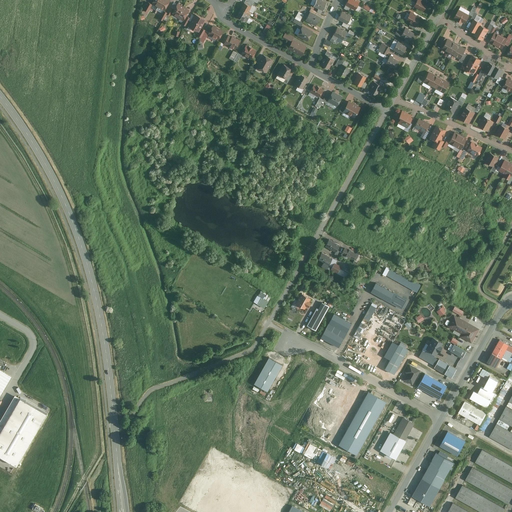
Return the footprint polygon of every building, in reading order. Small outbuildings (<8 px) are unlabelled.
[(164,10),(170,0),(162,0),(158,7),(164,10)] [(321,0),(316,0),(313,6),(319,8),(323,10),(327,2),(321,0)] [(355,0),(348,0),(345,5),(350,7),(355,10),(360,1),(357,0),(355,0),(356,0),(355,0)] [(423,11),(427,3),(421,0),(417,0),(414,6),(423,11)] [(148,12),(152,3),(148,1),(144,10),(148,12)] [(244,2),(240,9),(250,15),(252,12),(249,10),(251,6),(244,2)] [(178,17),(184,6),(179,3),(172,14),(178,17)] [(184,20),(191,9),(184,6),(178,17),(176,19),(179,20),(180,18),(184,20)] [(250,15),(240,9),(236,16),(243,20),(246,16),(249,18),(250,15)] [(469,16),(459,10),(455,18),(465,23),(469,16)] [(300,20),(303,14),(299,11),(295,17),(300,20)] [(315,14),(310,11),(305,20),(316,26),(321,17),(315,14)] [(342,11),(338,19),(343,22),(347,24),(352,15),(348,13),(348,14),(342,11)] [(416,25),(420,17),(414,14),(414,13),(411,11),(406,20),(411,22),(416,25)] [(206,19),(195,13),(189,25),(192,27),(192,28),(192,30),(194,30),(196,30),(196,29),(199,31),(206,19)] [(481,22),(475,18),(473,21),(469,28),(476,32),(480,24),(481,22)] [(488,28),(480,24),(476,32),(474,35),(482,39),(486,31),(488,28)] [(219,39),(224,31),(213,25),(208,34),(219,39)] [(268,34),(272,27),(268,25),(264,32),(268,34)] [(302,26),(297,35),(307,41),(312,32),(302,26)] [(343,30),(337,27),(333,35),(342,40),(347,31),(344,29),(343,30)] [(410,40),(415,33),(409,29),(406,27),(403,31),(398,29),(395,33),(401,36),(402,35),(406,38),(410,40)] [(502,35),(494,31),(493,34),(489,41),(496,45),(502,35)] [(294,36),(285,32),(283,37),(291,41),(294,36)] [(235,50),(240,41),(230,35),(224,44),(235,50)] [(502,35),(496,45),(502,48),(504,44),(507,38),(502,35)] [(447,52),(453,41),(444,36),(439,44),(443,46),(441,49),(447,52)] [(288,48),(301,56),(307,46),(293,39),(288,48)] [(393,50),(402,55),(407,46),(401,43),(401,42),(399,41),(393,50)] [(453,55),(459,45),(453,41),(447,52),(453,55)] [(252,59),(257,50),(247,45),(242,53),(252,59)] [(466,48),(459,45),(453,55),(460,59),(459,60),(463,62),(467,54),(463,53),(466,48)] [(388,51),(380,47),(377,51),(379,52),(378,54),(388,59),(384,66),(394,71),(399,60),(394,58),(394,57),(391,55),(389,57),(386,55),(388,51)] [(275,59),(264,54),(258,63),(256,67),(257,67),(267,72),(275,59)] [(327,55),(321,64),(329,69),(334,59),(329,57),(327,55)] [(482,59),(472,55),(464,69),(473,74),(474,73),(475,73),(480,65),(479,65),(482,59)] [(339,67),(344,59),(340,57),(336,65),(339,67)] [(491,75),(496,66),(489,62),(486,67),(484,66),(480,73),(483,74),(485,71),(491,75)] [(292,69),(283,64),(278,74),(286,78),(287,79),(289,75),(292,69)] [(338,73),(345,77),(350,68),(343,64),(338,73)] [(504,70),(496,66),(491,75),(498,78),(496,82),(499,84),(502,78),(500,77),(504,70)] [(430,86),(437,75),(429,71),(422,81),(430,86)] [(353,82),(361,86),(364,82),(366,77),(358,73),(356,76),(357,76),(353,82)] [(303,89),(309,78),(300,74),(295,84),(303,89)] [(442,78),(437,75),(430,86),(436,89),(442,78)] [(443,93),(449,82),(442,78),(436,89),(443,93)] [(502,78),(498,85),(511,92),(511,80),(508,78),(506,80),(502,78)] [(370,91),(377,95),(382,86),(374,81),(372,86),(370,91)] [(319,97),(323,89),(314,84),(310,92),(319,97)] [(337,106),(343,97),(333,91),(327,101),(337,106)] [(450,96),(444,108),(454,113),(458,104),(462,106),(468,95),(463,93),(458,101),(450,96)] [(315,106),(319,108),(323,101),(323,99),(320,97),(315,106)] [(355,118),(361,107),(349,100),(343,111),(355,118)] [(468,109),(465,108),(460,119),(470,123),(475,112),(468,109)] [(402,118),(399,123),(408,128),(413,117),(412,117),(413,115),(403,111),(400,117),(402,118)] [(493,122),(483,116),(480,121),(482,121),(479,126),(488,131),(493,122)] [(431,124),(420,119),(415,127),(424,132),(421,137),(426,140),(430,131),(428,130),(431,124)] [(447,131),(437,125),(430,138),(436,141),(434,147),(440,150),(445,141),(442,140),(447,131)] [(505,139),(510,130),(501,125),(496,134),(505,139)] [(462,135),(455,132),(449,143),(455,147),(462,135)] [(411,135),(406,138),(409,144),(414,140),(411,135)] [(468,138),(462,135),(455,147),(461,150),(457,156),(460,158),(464,150),(462,149),(468,138)] [(464,150),(460,158),(463,159),(468,151),(478,156),(483,147),(472,142),(467,151),(464,150)] [(500,158),(491,153),(486,162),(494,166),(492,170),(495,172),(499,167),(496,165),(500,158)] [(511,164),(506,160),(500,171),(506,174),(511,164)] [(342,246),(329,239),(325,246),(338,254),(342,246)] [(360,255),(346,247),(342,255),(356,263),(360,255)] [(334,259),(323,253),(319,261),(330,267),(334,259)] [(343,267),(336,264),(332,271),(339,274),(343,267)] [(370,292),(388,302),(393,293),(375,283),(370,292)] [(393,293),(388,302),(401,309),(406,299),(393,292),(393,293)] [(302,294),(296,304),(304,308),(306,305),(308,306),(310,303),(308,302),(310,298),(302,294)] [(271,303),(260,295),(255,303),(266,311),(271,303)] [(316,308),(306,325),(316,330),(329,306),(324,303),(320,309),(316,308)] [(447,311),(443,306),(437,310),(441,316),(447,311)] [(455,306),(453,311),(462,314),(464,309),(455,306)] [(369,320),(374,311),(369,308),(364,317),(369,320)] [(328,325),(321,337),(338,347),(351,323),(334,313),(329,322),(334,325),(333,327),(328,325)] [(480,329),(455,315),(448,327),(462,335),(461,337),(472,343),(480,329)] [(429,345),(427,349),(436,354),(437,351),(440,346),(442,343),(433,338),(431,341),(430,342),(428,344),(429,345)] [(511,353),(511,345),(500,339),(486,361),(496,366),(501,357),(508,361),(511,353)] [(392,341),(384,356),(390,360),(385,369),(394,373),(407,349),(405,348),(399,344),(398,345),(392,341)] [(453,344),(450,350),(461,356),(461,357),(462,357),(466,351),(453,344)] [(422,351),(419,356),(435,365),(438,360),(434,357),(432,356),(425,352),(422,351)] [(269,357),(254,383),(267,391),(282,365),(269,357)] [(435,365),(434,367),(451,377),(456,368),(439,358),(438,360),(435,365)] [(408,373),(404,379),(412,384),(419,371),(410,365),(406,372),(408,373)] [(487,378),(490,373),(482,368),(479,374),(487,378)] [(511,372),(490,414),(495,416),(511,381),(511,372)] [(448,386),(427,375),(420,389),(441,400),(448,386)] [(473,391),(470,397),(487,407),(490,408),(497,395),(495,393),(492,392),(493,391),(498,381),(490,376),(484,387),(481,386),(478,392),(473,391)] [(368,392),(339,445),(356,454),(386,402),(368,392)] [(0,455),(16,465),(48,413),(18,395),(0,423),(0,455)] [(464,402),(458,412),(480,425),(486,414),(464,402)] [(511,408),(506,405),(499,418),(511,425),(511,408)] [(389,416),(390,417),(390,418),(387,417),(385,421),(391,423),(394,417),(389,414),(389,416)] [(395,460),(414,424),(402,418),(393,434),(390,433),(379,452),(395,460)] [(511,432),(497,424),(490,437),(511,449),(511,432)] [(448,431),(446,435),(464,444),(466,441),(448,431)] [(446,435),(440,445),(458,455),(464,444),(446,435)] [(511,464),(482,448),(475,462),(511,483),(511,464)] [(436,453),(411,496),(429,506),(453,463),(436,453)] [(511,497),(511,489),(473,467),(465,481),(507,505),(511,497)] [(503,511),(506,509),(462,485),(455,498),(479,511),(503,511)] [(469,511),(452,502),(446,511),(469,511)]
